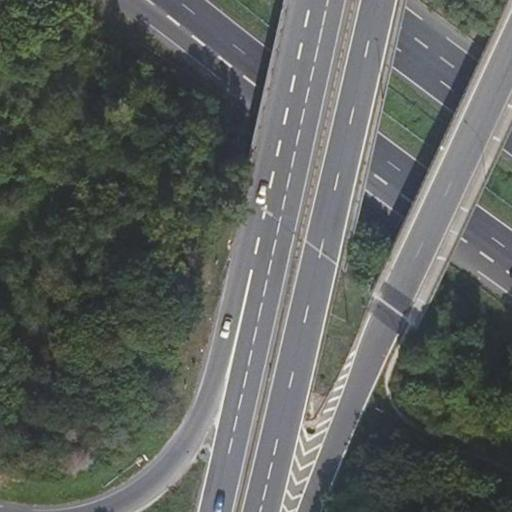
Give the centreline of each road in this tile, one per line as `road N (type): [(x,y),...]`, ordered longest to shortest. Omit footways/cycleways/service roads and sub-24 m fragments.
road 1 (primary): [(259,511),(381,0)]
road 2 (primary): [(304,511),(511,56)]
road 3 (trunk): [(174,0),(511,250)]
road 4 (trunk): [(274,241),(243,272),(213,387),(188,440),(152,479),(95,511)]
road 5 (primary): [(274,241),(214,511)]
road 6 (primary): [(327,0),(274,241)]
road 7 (trunk): [(511,121),(350,0)]
